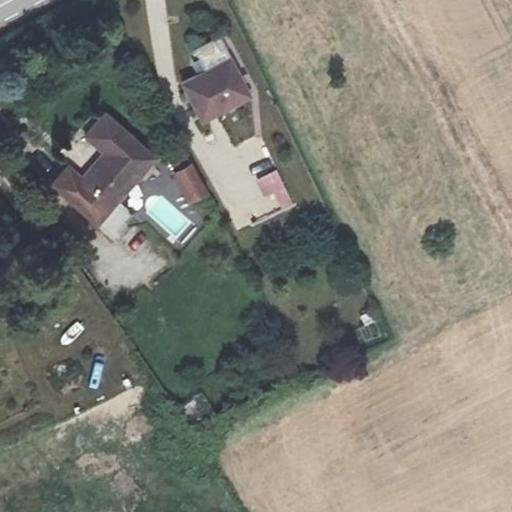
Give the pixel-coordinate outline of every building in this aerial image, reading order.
[(232,61),(183,87),(202,125),(250,98),(232,61)] [(154,159),(112,124),(98,141),(110,152),(83,184),(71,174),(56,191),(99,226),(154,159)] [(189,204),(210,195),(195,163),(174,173),(189,204)] [(258,178),(273,212),(293,203),(279,169),(258,178)] [(157,192),(141,209),(183,247),(199,229),(157,192)] [(100,226),(116,242),(139,219),(123,203),(100,226)] [(148,242),(135,254),(154,275),(167,263),(148,242)]
